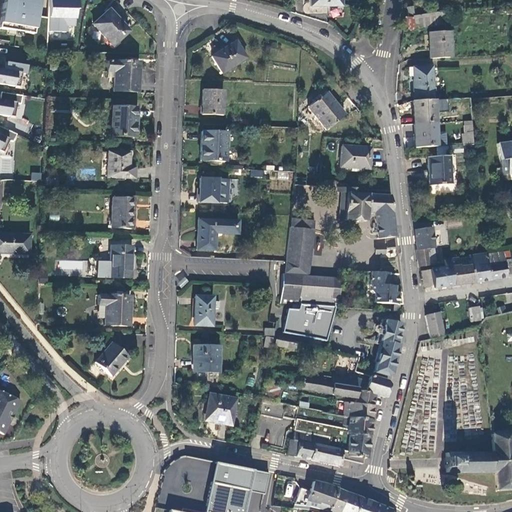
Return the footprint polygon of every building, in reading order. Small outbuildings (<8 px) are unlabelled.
[(2,0),(0,15),(0,28),(38,35),(43,0),(2,0)] [(76,0),(46,0),(46,31),(73,32),(73,10),(77,10),(76,0)] [(112,46),(128,32),(108,10),(92,24),(112,46)] [(412,18),(414,29),(444,24),(441,12),(413,16),(412,17),(412,18)] [(412,31),(412,18),(403,18),(403,31),(412,31)] [(449,32),(428,33),(429,59),(451,58),(449,32)] [(234,42),(211,57),(221,74),(245,59),(234,42)] [(137,93),(138,63),(107,61),(106,71),(107,72),(107,78),(113,78),(112,92),(137,93)] [(26,66),(5,62),(3,70),(0,69),(0,84),(17,88),(20,73),(24,74),(26,66)] [(431,67),(411,68),(414,101),(434,100),(431,67)] [(222,90),(202,90),(201,114),(225,116),(226,91),(222,90)] [(0,92),(0,115),(12,118),(15,103),(19,104),(21,96),(0,92)] [(344,115),(325,93),(308,107),(315,116),(314,116),(326,130),(344,115)] [(414,101),(412,101),(414,124),(435,123),(434,100),(414,101)] [(110,136),(135,137),(136,108),(111,107),(110,136)] [(415,148),(436,147),(435,123),(414,124),(415,148)] [(462,145),(472,144),(471,126),(463,126),(463,135),(461,135),(462,145)] [(0,152),(1,153),(7,140),(12,142),(15,134),(0,127),(0,152)] [(200,132),(199,161),(229,162),(230,133),(200,132)] [(509,142),(497,144),(499,161),(505,161),(507,174),(511,173),(511,146),(510,147),(509,142)] [(368,169),(369,158),(369,148),(340,146),(339,167),(350,168),(360,169),(368,169)] [(106,178),(136,179),(136,168),(128,168),(129,153),(107,152),(106,178)] [(427,157),(429,186),(451,185),(449,156),(427,157)] [(30,179),(40,181),(41,173),(31,172),(30,179)] [(232,180),(199,178),(198,202),(231,203),(232,195),(237,195),(238,180),(232,180)] [(336,192),(341,193),(341,196),(346,196),(346,193),(355,194),(355,189),(337,187),(336,192)] [(389,196),(355,194),(346,193),(346,196),(341,196),(339,216),(344,216),(344,219),(344,220),(366,221),(366,213),(373,213),(377,239),(394,237),(389,196)] [(111,228),(135,229),(136,199),(112,198),(111,228)] [(312,230),(313,221),(290,219),(289,227),(312,230)] [(445,221),(446,228),(460,226),(459,219),(445,221)] [(237,221),(197,220),(196,250),(214,250),(215,233),(237,234),(237,221)] [(289,227),(285,261),(309,264),(312,230),(289,227)] [(413,230),(418,267),(435,265),(433,248),(434,248),(431,228),(413,230)] [(29,236),(0,234),(0,252),(28,254),(29,236)] [(97,277),(133,279),(134,247),(110,246),(109,263),(98,262),(97,277)] [(485,255),(486,265),(503,263),(506,278),(511,276),(511,269),(509,251),(485,255)] [(484,254),(469,256),(473,283),(506,278),(503,263),(486,265),(485,255),(484,254)] [(473,283),(469,256),(457,258),(459,265),(448,267),(451,286),(473,283)] [(432,289),(451,286),(448,267),(459,265),(457,258),(444,260),(446,267),(429,270),(431,286),(432,289)] [(86,277),(87,262),(59,259),(58,274),(86,277)] [(309,264),(285,261),(284,274),(307,277),(309,264)] [(431,286),(429,270),(421,271),(423,288),(431,286)] [(400,292),(394,292),(394,286),(387,285),(388,273),(371,272),(370,286),(371,286),(371,291),(373,293),(374,293),(373,303),(401,305),(400,292)] [(280,303),(338,308),(340,279),(307,277),(284,274),(283,274),(282,275),(282,276),(280,303)] [(104,326),(132,327),(134,296),(98,295),(97,306),(104,306),(104,326)] [(212,298),(194,297),(193,326),(211,327),(212,309),(212,302),(212,298)] [(470,322),(480,320),(478,307),(468,308),(470,322)] [(438,313),(424,316),(429,338),(443,335),(438,313)] [(395,344),(400,324),(380,320),(375,341),(381,342),(373,372),(386,376),(391,374),(398,345),(395,344)] [(270,349),(272,338),(265,337),(263,347),(270,349)] [(296,344),(276,340),(275,346),(295,350),(296,344)] [(111,343),(94,363),(113,379),(130,359),(111,343)] [(219,347),(192,346),(192,356),(194,356),(194,370),(206,371),(206,373),(218,374),(219,347)] [(355,399),(354,399),(353,403),(372,406),(374,395),(384,398),(388,385),(386,382),(369,376),(367,383),(350,377),(349,380),(332,377),(331,383),(357,388),(355,399)] [(300,389),(354,399),(355,399),(357,388),(331,383),(301,378),(300,389)] [(263,400),(274,403),(278,387),(267,384),(263,400)] [(0,433),(2,435),(19,401),(0,391),(0,433)] [(235,399),(208,395),(204,420),(218,422),(218,424),(230,426),(235,399)] [(282,418),(285,405),(274,403),(263,400),(260,400),(257,415),(281,420),(282,418)] [(372,406),(353,403),(344,402),(342,417),(343,417),(370,421),(372,406)] [(297,407),(285,405),(282,418),(294,420),(297,407)] [(370,421),(343,417),(342,426),(347,426),(346,430),(346,434),(368,437),(370,421)] [(345,457),(345,456),(347,442),(342,441),(343,434),(346,434),(346,430),(341,429),(295,420),(293,431),(294,431),(340,441),(338,450),(341,450),(338,466),(341,466),(341,460),(342,457),(345,457)] [(338,467),(338,466),(341,450),(338,450),(340,441),(294,431),(292,440),(289,440),(286,456),(338,467)] [(510,433),(491,434),(490,435),(492,453),(445,453),(445,458),(444,458),(445,468),(445,469),(445,473),(482,473),(494,473),(495,491),(511,489),(511,437),(510,437),(510,433)] [(360,458),(365,459),(368,437),(346,434),(343,434),(342,441),(347,442),(345,456),(346,456),(360,458)] [(265,474),(213,464),(203,511),(168,511),(241,511),(246,490),(261,493),(265,474)] [(293,505),(309,507),(315,508),(328,511),(336,490),(327,486),(312,482),(309,492),(299,488),(293,505)] [(330,511),(338,511),(345,493),(336,490),(328,511),(330,511)] [(354,511),(359,498),(345,493),(338,511),(354,511)] [(369,511),(373,503),(359,498),(354,511),(369,511)] [(389,511),(390,510),(373,503),(369,511),(389,511)]
